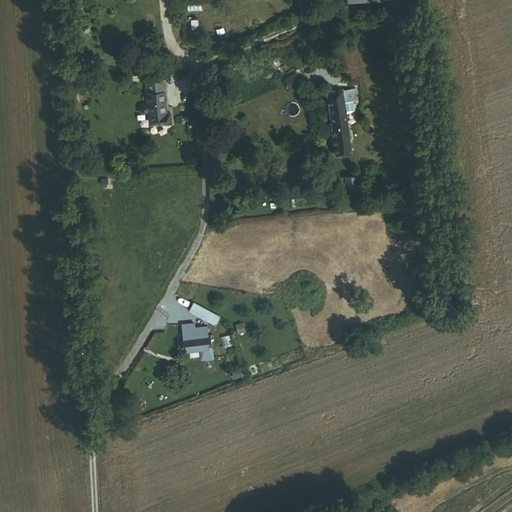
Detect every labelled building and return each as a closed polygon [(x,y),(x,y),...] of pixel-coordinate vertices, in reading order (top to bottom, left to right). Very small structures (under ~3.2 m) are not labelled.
[(370,0),(372,10),(390,8),(389,0),(370,0)] [(288,89),(301,82),(295,72),(282,79),(288,89)] [(100,80),(81,80),(81,92),(100,91),(100,80)] [(163,80),(146,82),(148,103),(142,103),(140,107),(140,113),(144,115),(149,115),(151,125),(173,123),(172,112),(167,112),(163,80)] [(356,109),(353,88),(328,92),(336,155),(352,153),(346,110),(356,109)] [(98,161),(88,162),(89,171),(99,171),(98,161)] [(357,176),(347,177),(349,198),(359,197),(357,176)] [(343,281),(322,287),(324,295),(345,289),(343,281)] [(192,304),(187,313),(214,327),(218,318),(192,304)] [(207,339),(181,340),(182,353),(208,352),(207,339)]
